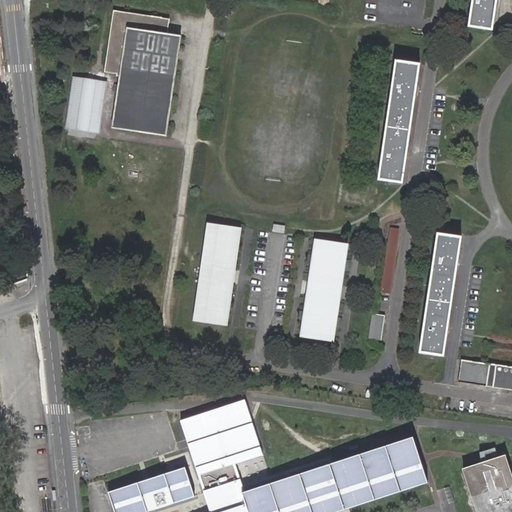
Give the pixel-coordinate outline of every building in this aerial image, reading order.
[(494,29),(498,0),(472,0),(469,25),(494,29)] [(114,9),(107,71),(120,72),(113,127),(168,134),(180,34),(169,32),(171,16),(114,9)] [(402,183),(419,64),(396,61),(379,180),(402,183)] [(103,83),(75,78),(69,122),(99,126),(106,83),(103,83)] [(99,126),(69,122),(68,129),(97,134),(99,126)] [(204,265),(202,280),(196,322),(228,326),(242,227),(210,223),(204,265)] [(391,228),(381,292),(382,292),(388,293),(399,229),(395,229),(391,228)] [(461,237),(438,234),(420,352),(444,355),(461,237)] [(335,343),(341,301),(343,286),(349,244),(317,239),(303,338),(335,343)] [(373,314),(369,339),(382,340),(385,316),(379,315),(373,314)] [(511,367),(462,360),(459,381),(511,389),(511,367)] [(238,508),(248,505),(244,493),(252,491),(242,461),(260,454),(244,402),(183,422),(199,474),(225,466),(229,478),(190,490),(192,495),(231,483),(238,508)] [(329,466),(343,508),(426,481),(412,439),(329,466)] [(511,511),(511,474),(511,472),(505,456),(489,461),(464,470),(477,511),(511,511)] [(330,511),(343,508),(329,466),(252,491),(244,493),(248,505),(249,511),(330,511)] [(116,511),(141,511),(145,511),(176,501),(192,495),(190,490),(184,470),(111,493),(116,511)] [(176,501),(179,511),(197,511),(192,495),(176,501)]
